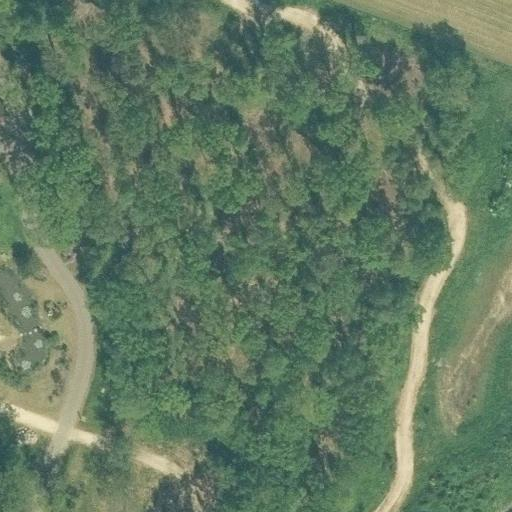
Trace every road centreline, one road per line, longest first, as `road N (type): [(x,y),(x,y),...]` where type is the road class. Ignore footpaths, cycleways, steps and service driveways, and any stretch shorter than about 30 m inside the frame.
road 1 (track): [(239,0),(318,23),(349,86),(408,136),(456,206),(455,253),(437,272),(415,335),(419,363),(404,407),(398,478),(374,511)]
road 2 (track): [(201,511),(180,466),(0,405)]
road 3 (track): [(402,429),(440,415),(464,356),(511,313)]
